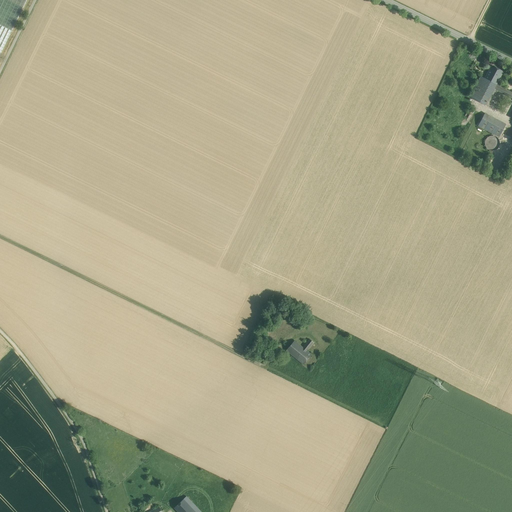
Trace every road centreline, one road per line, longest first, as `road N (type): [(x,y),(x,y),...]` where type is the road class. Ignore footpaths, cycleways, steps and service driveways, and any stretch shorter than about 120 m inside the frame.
road 1 (unclassified): [(0,330),(73,425),(106,511)]
road 2 (tertiary): [(511,60),(387,0)]
